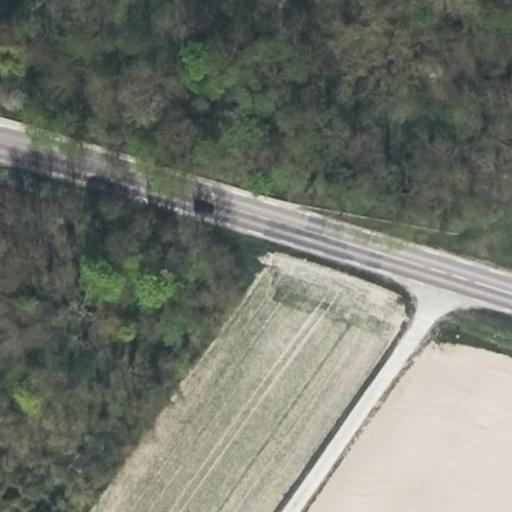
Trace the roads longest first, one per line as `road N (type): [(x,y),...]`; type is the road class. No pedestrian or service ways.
road 1 (tertiary): [(511,293),(0,141)]
road 2 (track): [(285,511),(451,274)]
